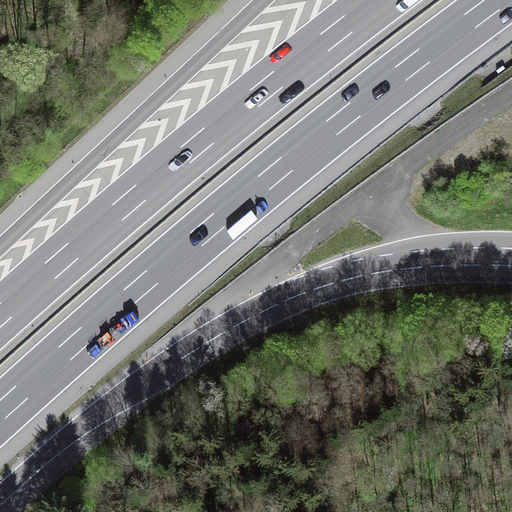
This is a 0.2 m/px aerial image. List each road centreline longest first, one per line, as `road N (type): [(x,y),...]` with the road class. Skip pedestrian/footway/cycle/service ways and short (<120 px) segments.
road 1 (motorway): [(0,411),(228,211),(499,0)]
road 2 (motorway): [(0,494),(94,416),(268,308),(378,266),(511,257)]
road 3 (motorway): [(380,0),(0,316)]
road 4 (motorway): [(263,0),(0,247)]
